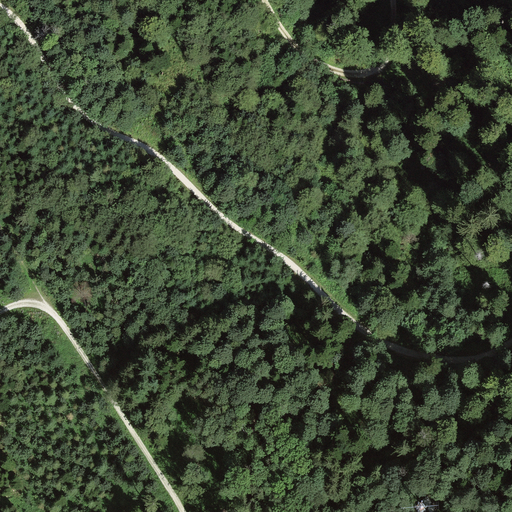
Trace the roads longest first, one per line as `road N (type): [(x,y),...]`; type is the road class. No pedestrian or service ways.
road 1 (track): [(0,2),(78,107),(169,161),(220,214),(277,251),(377,338),(462,359),(511,340)]
road 2 (track): [(46,304),(190,511)]
road 3 (track): [(267,0),(305,54),(353,71),(385,56),(393,0)]
